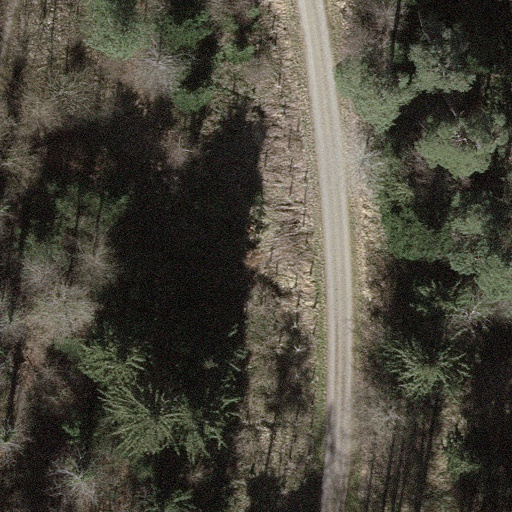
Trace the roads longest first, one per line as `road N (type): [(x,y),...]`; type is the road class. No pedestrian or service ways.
road 1 (track): [(313,0),(342,234),(333,511)]
road 2 (track): [(396,511),(511,395)]
